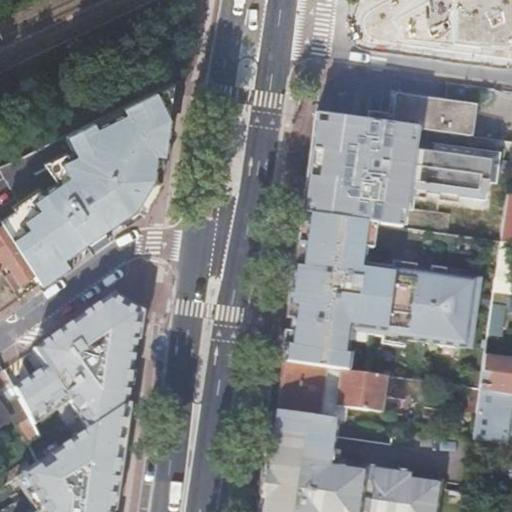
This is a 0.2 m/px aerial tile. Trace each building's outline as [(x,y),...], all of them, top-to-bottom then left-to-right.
[(368,110),(366,121),(470,136),(475,108),(483,109),(491,103),(493,89),(398,76),(393,113),(368,110)] [(15,211),(1,221),(4,226),(33,274),(40,285),(140,212),(157,184),(171,83),(64,135),(75,152),(70,156),(66,151),(45,165),(58,185),(43,194),(39,189),(12,206),(15,211)] [(441,234),(484,240),(491,190),(448,183),(441,234)] [(511,192),(506,192),(502,226),(511,227),(511,192)] [(365,223),(300,213),(279,362),(282,363),(344,371),(350,331),(380,336),(403,339),(467,349),(477,279),(413,270),(390,267),(359,263),(362,247),(365,223)] [(373,224),(365,223),(362,247),(369,248),(373,224)] [(0,228),(0,264),(5,261),(19,284),(33,274),(4,226),(0,228)] [(494,279),(493,291),(507,293),(511,259),(511,243),(499,242),(495,274),(494,279)] [(391,260),(390,267),(413,270),(414,263),(391,260)] [(110,511),(138,315),(109,297),(28,350),(40,368),(8,389),(28,420),(61,399),(82,432),(17,475),(41,511),(38,511),(110,511)] [(403,339),(380,336),(379,344),(402,347),(403,339)] [(479,384),(479,389),(479,390),(511,394),(511,359),(483,355),(481,370),(491,371),(489,386),(479,384)] [(282,363),(274,412),(336,421),(345,422),(347,408),(381,413),(386,377),(344,371),(282,363)] [(461,410),(475,412),(479,390),(479,389),(465,387),(461,410)] [(475,412),(471,440),(503,444),(511,394),(479,390),(475,412)] [(0,427),(14,418),(0,398),(0,427)] [(272,412),(257,511),(436,511),(441,480),(411,476),(412,471),(405,470),(396,469),(374,466),(365,464),(359,463),(358,468),(336,465),(330,464),(331,452),(332,451),(336,421),(274,412),(272,412)] [(503,444),(471,440),(470,451),(501,455),(503,444)] [(338,453),(331,452),(330,464),(336,465),(338,453)]
